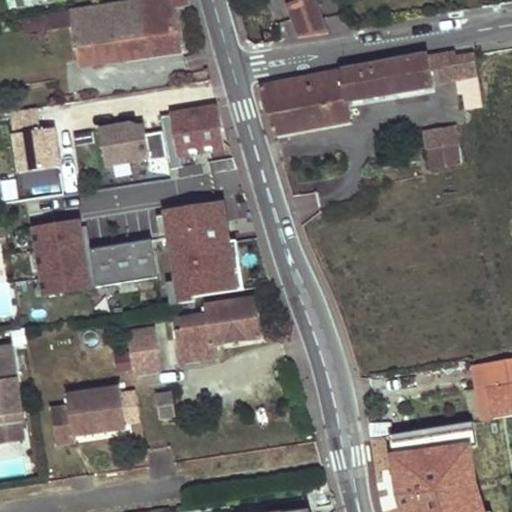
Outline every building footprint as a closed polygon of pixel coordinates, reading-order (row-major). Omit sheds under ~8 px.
[(147,0),(90,8),(97,62),(183,50),(177,8),(194,5),(191,0),(147,0)] [(299,38),(328,34),(314,0),(299,0),(294,2),(288,4),(299,38)] [(72,10),(80,65),(97,62),(90,8),(72,10)] [(473,74),(486,71),(483,52),(457,56),(456,51),(261,86),(274,134),(350,121),(348,100),(431,86),(430,82),(457,77),(460,94),(466,93),(468,107),(479,105),(476,91),(473,74)] [(476,91),(489,88),(486,71),(473,74),(476,91)] [(40,131),(37,108),(10,112),(19,173),(60,167),(54,129),(40,131)] [(173,115),(179,157),(227,149),(221,108),(173,115)] [(179,157),(173,115),(160,117),(162,133),(166,158),(179,157)] [(148,161),(166,158),(162,133),(145,135),(144,127),(137,128),(130,123),(99,128),(105,165),(148,158),(148,161)] [(432,171),(463,167),(458,126),(427,131),(429,145),(432,171)] [(174,298),(240,288),(225,195),(159,205),(174,298)] [(41,294),(90,286),(78,211),(28,220),(41,294)] [(90,241),(94,283),(155,278),(152,236),(90,241)] [(184,317),(185,328),(180,329),(182,349),(202,346),(203,357),(222,354),(220,343),(262,336),(257,299),(215,304),(216,313),(184,317)] [(132,342),(133,370),(163,367),(161,339),(132,342)] [(0,425),(24,422),(13,345),(0,346),(0,425)] [(182,349),(184,360),(203,357),(202,346),(182,349)] [(114,352),(119,381),(131,378),(126,350),(114,352)] [(494,417),(511,413),(511,367),(488,371),(491,387),(489,388),(494,417)] [(491,387),(488,371),(477,373),(484,418),(494,417),(489,388),(491,387)] [(70,407),(52,409),(58,445),(76,443),(75,437),(96,434),(95,427),(105,426),(106,432),(127,429),(121,388),(68,396),(70,407)] [(156,398),(161,420),(175,419),(173,395),(156,398)] [(24,422),(0,425),(0,441),(26,438),(24,422)] [(502,511),(496,474),(421,485),(425,511),(502,511)] [(337,511),(331,489),(227,503),(228,511),(337,511)]
